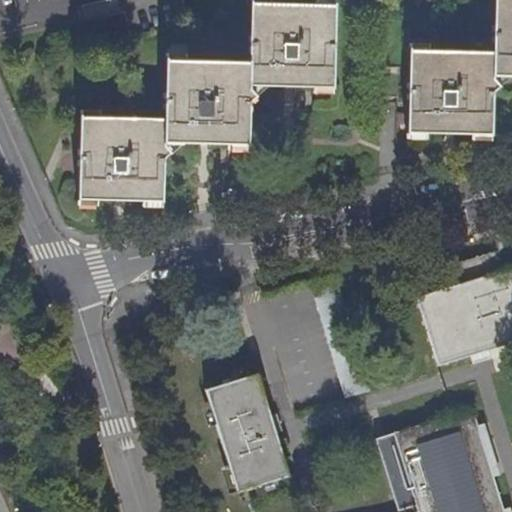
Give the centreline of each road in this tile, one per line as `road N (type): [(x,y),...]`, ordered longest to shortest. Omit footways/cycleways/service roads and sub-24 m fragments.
road 1 (unclassified): [(68,281),(511,189)]
road 2 (residential): [(68,281),(137,511)]
road 3 (unclassified): [(0,144),(68,281)]
